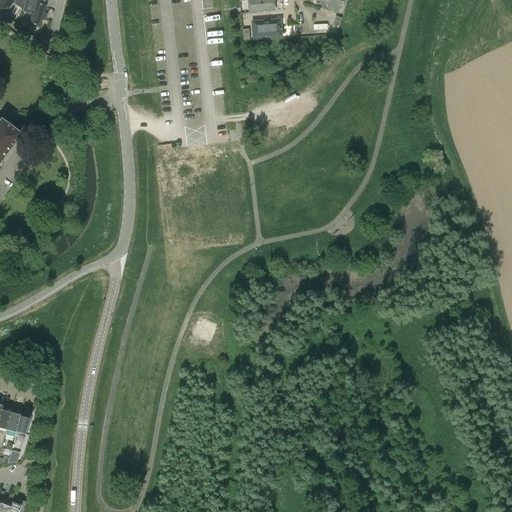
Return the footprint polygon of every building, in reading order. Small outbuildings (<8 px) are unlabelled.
[(0,0),(0,10),(5,14),(11,6),(15,5),(24,11),(27,0),(0,0)] [(46,0),(27,0),(24,11),(33,13),(30,24),(40,27),(43,18),(46,19),(48,12),(45,11),(47,3),(46,2),(46,0)] [(276,10),(275,0),(247,0),(248,12),(276,10)] [(333,27),(339,29),(342,18),(336,17),(333,27)] [(283,36),(282,18),(252,19),(252,37),(283,36)] [(0,162),(21,134),(2,120),(0,123),(0,162)] [(2,408),(0,416),(0,428),(6,430),(11,410),(2,408)] [(6,430),(15,433),(21,413),(11,410),(6,430)] [(21,413),(15,433),(25,436),(31,416),(21,413)] [(11,504),(7,511),(18,511),(20,510),(21,500),(14,497),(11,504)] [(0,511),(7,511),(11,504),(2,501),(0,506),(0,511)]
